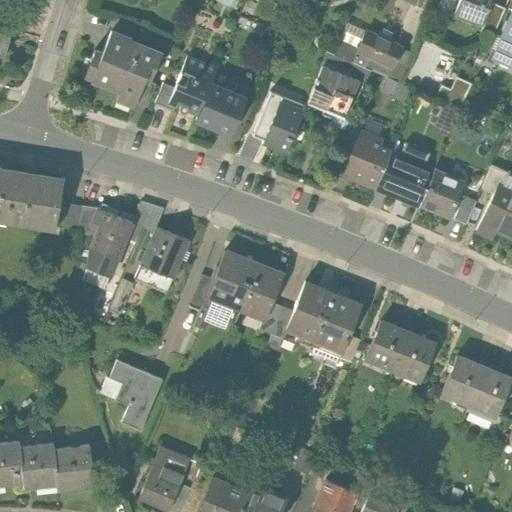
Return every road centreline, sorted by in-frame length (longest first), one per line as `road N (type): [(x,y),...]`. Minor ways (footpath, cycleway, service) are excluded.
road 1 (tertiary): [(511,322),(247,208),(23,139)]
road 2 (residential): [(23,139),(67,0)]
